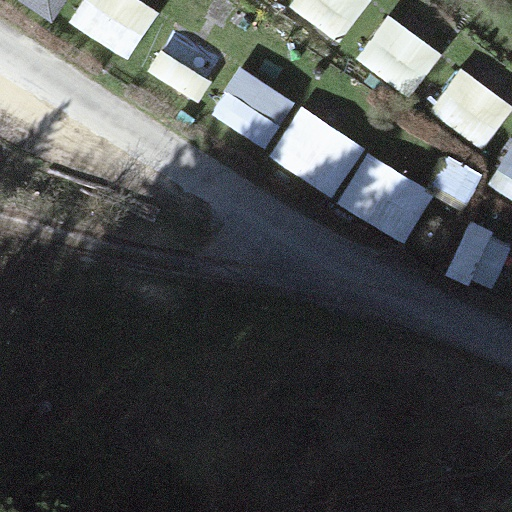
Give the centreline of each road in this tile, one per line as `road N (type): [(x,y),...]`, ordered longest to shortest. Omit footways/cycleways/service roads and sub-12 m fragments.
road 1 (unclassified): [(511,349),(338,265),(0,50)]
road 2 (track): [(338,265),(165,256),(0,219)]
